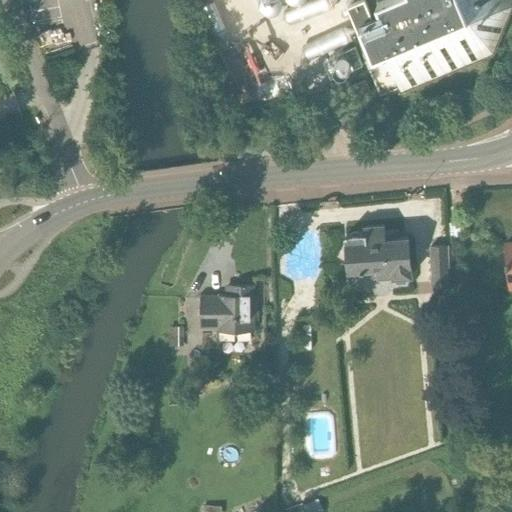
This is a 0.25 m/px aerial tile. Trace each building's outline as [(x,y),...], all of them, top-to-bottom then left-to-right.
[(386,46),(403,87),(511,43),(511,9),(508,0),(358,0),(354,2),(374,50),(386,46)] [(356,47),(329,58),(336,76),(363,66),(356,47)] [(370,91),(365,81),(342,90),(347,101),(370,91)] [(413,277),(411,257),(409,237),(399,238),(399,230),(385,231),(384,225),(365,227),(365,233),(361,233),(358,232),(353,232),(351,234),(347,235),(350,273),(376,270),(377,278),(392,277),(392,279),(413,277)] [(443,283),(443,277),(442,247),(432,248),(433,284),(443,283)] [(254,331),(254,305),(254,285),(229,285),(229,295),(217,295),(218,296),(200,296),(201,328),(217,328),(217,332),(254,331)] [(183,327),(169,327),(169,346),(183,346),(183,327)] [(450,356),(450,341),(439,341),(439,356),(450,356)]
